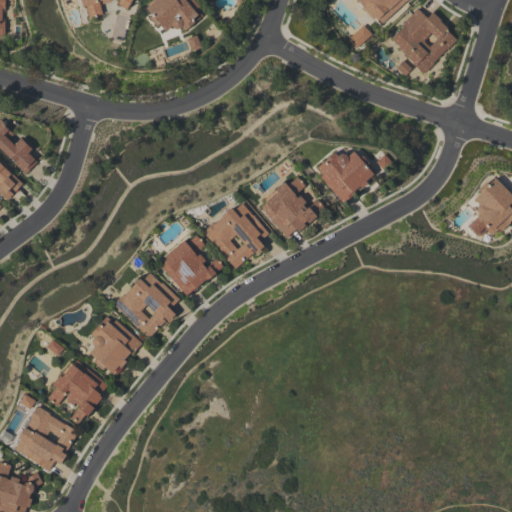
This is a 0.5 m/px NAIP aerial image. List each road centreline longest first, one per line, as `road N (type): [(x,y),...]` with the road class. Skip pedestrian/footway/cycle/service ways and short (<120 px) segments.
road 1 (residential): [(67,511),(109,438),(228,301),(432,184),(497,0)]
road 2 (residential): [(277,0),(265,40),(238,71),(177,107),(117,111),(0,74)]
road 3 (residential): [(511,143),(377,96),(265,40)]
road 4 (residential): [(89,105),(61,194),(0,253)]
